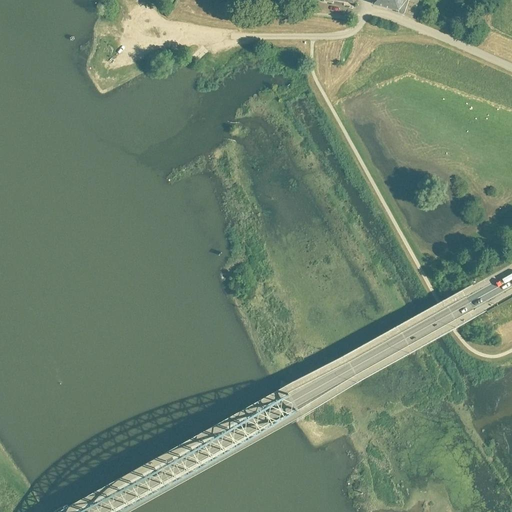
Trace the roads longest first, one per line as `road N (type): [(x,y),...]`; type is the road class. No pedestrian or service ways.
road 1 (secondary): [(92,511),(511,278)]
road 2 (unclassified): [(365,10),(511,67)]
road 3 (unclassified): [(230,36),(342,35),(356,29),(365,10)]
